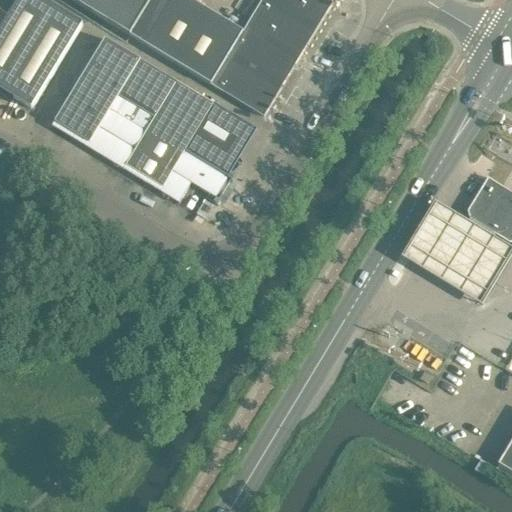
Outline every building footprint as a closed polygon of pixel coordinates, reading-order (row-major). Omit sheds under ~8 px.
[(83,26),(40,0),(0,0),(0,89),(32,109),(83,26)] [(71,0),(137,40),(161,0),(71,0)] [(332,3),(326,0),(264,0),(245,33),(190,0),(161,0),(137,40),(264,116),(332,3)] [(72,94),(65,107),(152,159),(142,175),(148,179),(158,163),(210,195),(208,198),(219,205),(226,192),(235,177),(231,175),(229,179),(185,153),(185,152),(189,154),(198,140),(194,137),(207,117),(214,105),(177,82),(105,39),(97,52),(72,94)] [(259,132),(214,105),(207,117),(194,137),(198,140),(189,154),(185,152),(185,153),(229,179),(231,175),(246,152),(259,132)] [(489,180),(469,212),(470,213),(471,218),(510,242),(511,241),(511,171),(499,164),(489,180)] [(511,263),(511,253),(436,208),(404,262),(484,310),(511,263)] [(421,379),(428,384),(432,377),(425,373),(421,379)] [(511,443),(499,465),(511,472),(511,443)]
